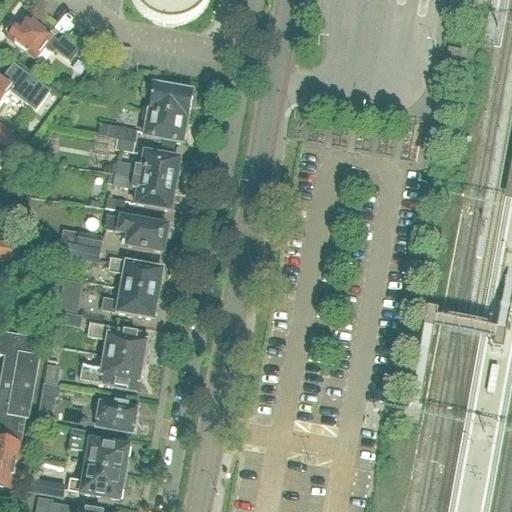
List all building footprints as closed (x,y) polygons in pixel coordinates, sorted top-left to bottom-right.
[(130,0),(132,5),(136,11),(140,16),(145,20),(150,24),(156,26),(162,28),(169,29),(175,28),(182,27),(188,25),(193,21),(198,17),(203,12),(206,7),(208,2),(208,0),(130,0)] [(449,0),(449,5),(484,11),(485,0),(449,0)] [(5,42),(34,63),(43,50),(51,56),(54,53),(69,64),(77,54),(60,42),(57,46),(24,22),(17,32),(14,30),(5,42)] [(105,69),(127,73),(128,70),(131,53),(109,49),(109,53),(105,69)] [(445,61),(460,64),(462,53),(447,51),(445,61)] [(0,106),(9,94),(35,114),(49,95),(13,68),(1,83),(2,83),(1,86),(0,85),(0,106)] [(122,87),(137,90),(139,79),(125,77),(122,87)] [(152,89),(142,87),(140,99),(150,101),(148,114),(147,115),(186,122),(187,123),(192,97),(152,90),(152,89)] [(181,148),(186,122),(147,115),(148,114),(146,113),(141,141),(181,148)] [(0,129),(0,145),(19,160),(27,149),(0,129)] [(133,134),(105,130),(103,142),(114,144),(131,146),(133,134)] [(112,154),(130,157),(131,146),(114,144),(112,154)] [(174,189),(179,164),(141,157),(138,171),(116,167),(114,178),(174,189)] [(169,215),(174,189),(114,178),(112,190),(130,193),(134,194),(132,208),(169,215)] [(104,213),(122,216),(124,205),(106,202),(104,213)] [(161,257),(166,231),(106,220),(103,234),(115,236),(115,238),(125,240),(123,250),(161,257)] [(62,234),(60,246),(100,254),(102,241),(62,234)] [(0,261),(57,271),(59,256),(0,245),(0,261)] [(77,261),(98,265),(100,255),(79,251),(77,261)] [(156,299),(161,274),(122,267),(123,267),(110,264),(107,276),(120,279),(118,292),(156,299)] [(72,313),(94,311),(92,291),(70,293),(72,313)] [(152,324),(156,299),(118,292),(116,306),(103,303),(100,316),(113,318),(114,317),(152,324)] [(61,330),(78,334),(81,322),(63,318),(61,330)] [(141,365),(146,340),(121,336),(121,335),(89,330),(87,341),(104,345),(101,358),(141,365)] [(0,442),(20,446),(24,423),(27,423),(39,360),(35,360),(39,343),(0,336),(0,358),(4,360),(0,381),(0,442)] [(141,365),(101,358),(99,374),(82,370),(80,384),(98,387),(112,389),(112,390),(137,394),(141,365)] [(93,428),(132,435),(137,410),(97,403),(93,428)] [(122,478),(127,451),(89,444),(90,437),(71,433),(68,452),(84,455),(81,471),(122,478)] [(0,492),(12,495),(21,447),(20,446),(0,442),(0,492)] [(122,478),(81,471),(79,485),(69,484),(67,495),(77,497),(117,505),(122,478)] [(38,496),(59,500),(61,490),(39,486),(38,496)] [(75,511),(52,508),(53,504),(38,502),(36,511),(75,511)]
